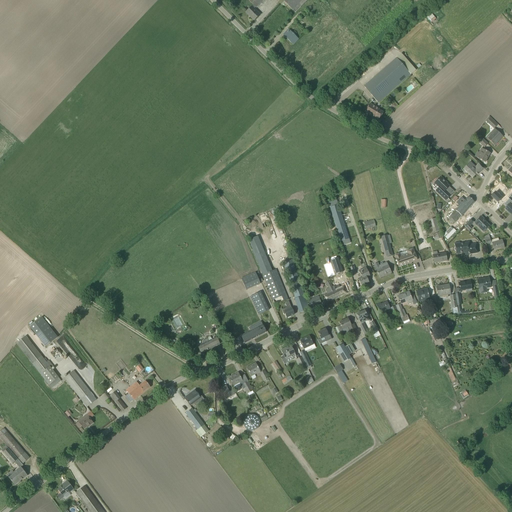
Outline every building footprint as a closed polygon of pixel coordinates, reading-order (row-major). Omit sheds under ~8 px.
[(254,9),(256,7),(256,8),(264,0),(248,0),(254,5),(252,7),(254,9)] [(284,0),(283,1),(295,13),(307,0),(284,0)] [(260,15),(254,9),(252,7),(246,13),(254,21),(260,15)] [(432,22),(436,19),(432,14),(428,17),(432,22)] [(299,40),(288,29),(283,35),(293,45),(299,40)] [(364,86),(378,103),(396,87),(411,75),(410,75),(416,70),(401,54),(382,70),(368,83),(364,86)] [(379,120),(383,112),(378,109),(379,109),(370,103),(365,112),(372,117),(372,116),(379,120)] [(489,116),(486,121),(494,129),(498,124),(489,116)] [(490,133),(486,137),(491,142),(495,145),(498,142),(503,136),(501,135),(498,132),(496,130),(494,129),(490,133)] [(478,142),(484,148),(488,144),(482,138),(480,137),(477,140),(479,141),(478,142)] [(490,153),(481,148),(478,153),(478,152),(475,157),(485,162),(490,153)] [(467,165),(463,169),(472,178),(476,174),(477,175),(484,168),(480,164),(479,163),(475,167),(473,165),(470,162),(468,164),(467,165)] [(437,180),(432,185),(435,187),(434,189),(436,191),(446,200),(450,195),(451,195),(445,190),(449,187),(447,184),(446,182),(440,177),(437,180)] [(499,195),(502,191),(500,188),(496,192),(492,196),(498,202),(502,198),(499,195)] [(511,190),(503,199),(506,201),(511,195),(511,194),(511,190)] [(452,224),(454,222),(455,222),(461,216),(462,216),(474,202),(468,197),(467,198),(464,195),(461,199),(464,201),(462,203),(461,202),(457,206),(459,207),(447,220),(452,224)] [(330,208),(341,242),(349,239),(349,238),(338,205),(330,208)] [(474,223),(484,232),(489,226),(485,222),(486,221),(481,216),(474,223)] [(470,226),(474,222),(471,219),(464,226),(469,231),(472,228),(470,226)] [(374,220),(364,223),(366,230),(376,227),(374,220)] [(437,220),(431,221),(433,233),(439,232),(437,220)] [(435,241),(441,238),(439,232),(433,235),(435,241)] [(385,252),(391,250),(387,235),(381,237),(385,252)] [(499,241),(498,238),(490,241),(489,236),(485,237),(487,245),(492,243),(494,250),(500,248),(501,249),(504,248),(502,240),(499,241)] [(460,244),(460,242),(454,243),(456,254),(465,253),(465,255),(478,253),(476,244),(469,245),(469,242),(460,244)] [(398,266),(417,260),(413,249),(395,255),(398,266)] [(437,255),(437,251),(432,252),(433,255),(434,263),(447,261),(445,253),(437,255)] [(300,313),(309,310),(292,260),(283,262),(296,298),(295,299),(300,313)] [(380,268),(378,263),(374,265),(380,278),(391,273),(387,265),(380,268)] [(366,277),(370,276),(366,268),(359,271),(362,278),(358,279),(362,286),(369,283),(366,277)] [(272,271),(263,275),(275,305),(276,304),(288,299),(276,270),(272,271)] [(256,272),(241,279),(246,290),(261,284),(256,272)] [(481,279),(477,280),(478,285),(479,290),(480,293),(487,292),(486,288),(491,288),(490,284),(489,280),(489,278),(481,279)] [(348,293),(344,284),(335,289),(336,289),(334,290),(329,281),(326,283),(328,288),(326,289),(327,293),(324,295),(327,302),(348,293)] [(470,281),(459,283),(460,292),(466,291),(466,292),(472,291),(470,281)] [(312,297),(306,282),(302,284),(308,299),(312,297)] [(435,297),(437,302),(441,302),(440,298),(448,297),(448,295),(450,294),(449,290),(449,285),(436,287),(437,292),(438,296),(435,297)] [(429,300),(427,289),(417,291),(419,302),(429,300)] [(408,304),(412,302),(413,305),(417,303),(413,294),(410,296),(409,293),(402,295),(402,294),(398,296),(401,304),(407,302),(408,304)] [(454,316),(458,315),(455,295),(450,296),(454,316)] [(311,307),(321,303),(318,296),(308,300),(311,307)] [(287,307),(282,309),(284,315),(285,315),(287,318),(294,315),(292,310),(291,306),(289,301),(285,303),(287,307)] [(377,305),(380,313),(390,309),(387,302),(381,305),(380,304),(377,305)] [(400,304),(396,306),(403,322),(409,320),(407,315),(406,315),(403,309),(402,310),(400,304)] [(395,317),(399,315),(395,306),(391,308),(395,317)] [(363,334),(367,332),(363,323),(368,320),(367,317),(365,311),(357,314),(359,320),(357,321),(363,334)] [(42,317),(30,327),(45,347),(57,337),(42,317)] [(341,325),(337,327),(340,335),(344,333),(345,335),(351,333),(356,330),(356,329),(354,324),(351,326),(348,319),(339,322),(341,325)] [(452,325),(451,319),(438,321),(439,325),(441,325),(441,327),(452,325)] [(374,322),(370,324),(373,329),(374,332),(378,330),(376,327),(374,322)] [(250,331),(241,336),(244,343),(245,343),(266,332),(262,325),(255,329),(253,326),(253,325),(249,328),(250,331)] [(320,337),(321,339),(324,338),(326,341),(329,339),(328,336),(327,333),(325,329),(318,332),(320,337)] [(43,359),(26,336),(16,344),(32,364),(51,389),(61,382),(51,369),(54,367),(49,361),(48,361),(46,359),(45,358),(43,359)] [(304,349),(310,346),(312,350),(316,348),(314,344),(313,345),(309,336),(300,340),(304,349)] [(201,354),(220,344),(216,337),(212,339),(211,338),(210,337),(208,338),(208,339),(208,338),(202,341),(203,344),(198,347),(201,354)] [(372,363),(376,361),(365,338),(361,340),(372,363)] [(330,340),(320,344),(322,349),(332,344),(330,340)] [(349,354),(355,351),(351,344),(345,347),(349,354)] [(293,358),(296,356),(290,345),(281,350),(284,356),(281,357),(284,364),(286,363),(287,362),(285,359),(291,356),(291,357),(293,358)] [(56,347),(50,352),(58,362),(64,358),(56,347)] [(300,353),(307,368),(311,366),(304,351),(300,353)] [(307,368),(302,357),(297,360),(300,366),(300,367),(302,366),(304,370),(307,368)] [(282,371),(276,361),(271,364),(277,374),(277,375),(280,380),(285,377),(281,371),(282,371)] [(449,364),(448,361),(443,363),(452,382),(454,386),(458,384),(457,380),(456,381),(449,364)] [(260,371),(256,363),(247,368),(253,379),(256,378),(254,374),(260,371)] [(139,372),(144,368),(140,364),(135,368),(139,372)] [(335,367),(334,368),(337,374),(343,370),(340,364),(339,365),(335,367)] [(64,379),(86,407),(96,400),(74,371),(64,379)] [(240,377),(238,373),(229,378),(233,385),(234,385),(235,389),(241,386),(243,390),(244,389),(247,394),(248,394),(249,396),(254,394),(252,391),(253,391),(244,375),(240,377)] [(284,385),(292,380),(289,376),(281,381),(284,385)] [(129,394),(125,397),(130,403),(150,387),(145,381),(139,386),(136,382),(126,390),(129,394)] [(220,389),(225,399),(235,394),(233,390),(229,392),(226,386),(220,389)] [(259,402),(272,396),(268,386),(255,391),(259,402)] [(190,406),(190,405),(191,406),(194,405),(195,406),(197,406),(201,403),(201,402),(204,400),(201,396),(200,397),(195,390),(191,393),(192,394),(185,399),(187,402),(190,406)] [(119,399),(115,402),(122,412),(126,408),(119,399)] [(198,430),(195,431),(200,438),(209,431),(192,409),(186,414),(198,430)] [(93,416),(90,412),(78,421),(79,422),(76,424),(79,428),(81,426),(84,429),(89,425),(89,426),(93,423),(89,419),(93,416)] [(29,458),(26,454),(4,428),(0,430),(0,436),(19,460),(23,464),(29,458)] [(6,446),(1,450),(3,452),(3,453),(12,464),(15,462),(20,468),(21,467),(23,465),(8,448),(6,446)] [(17,472),(9,478),(11,481),(14,485),(27,476),(24,472),(21,467),(20,468),(17,470),(16,471),(17,472)] [(63,497),(62,496),(68,492),(69,493),(74,489),(67,481),(62,485),(62,486),(57,490),(60,493),(57,496),(60,500),(63,497)] [(85,486),(76,493),(78,497),(80,498),(90,511),(104,511),(88,490),(85,486)]
